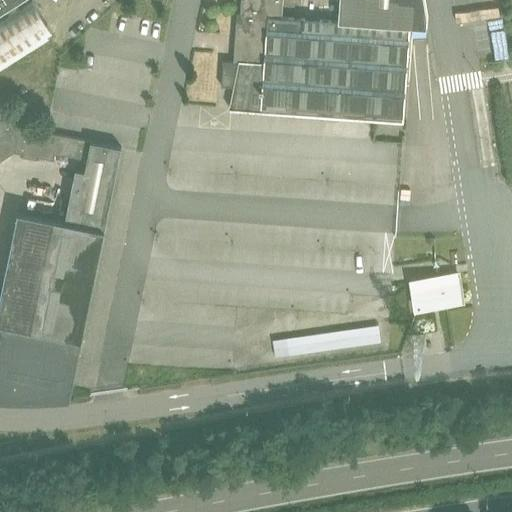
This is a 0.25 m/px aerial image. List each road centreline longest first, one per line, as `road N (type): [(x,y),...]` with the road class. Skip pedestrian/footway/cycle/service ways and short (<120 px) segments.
road 1 (unclassified): [(0,418),(99,418),(511,356)]
road 2 (trunk): [(511,453),(161,511)]
road 3 (unclassified): [(511,337),(498,230),(471,171),(440,0)]
